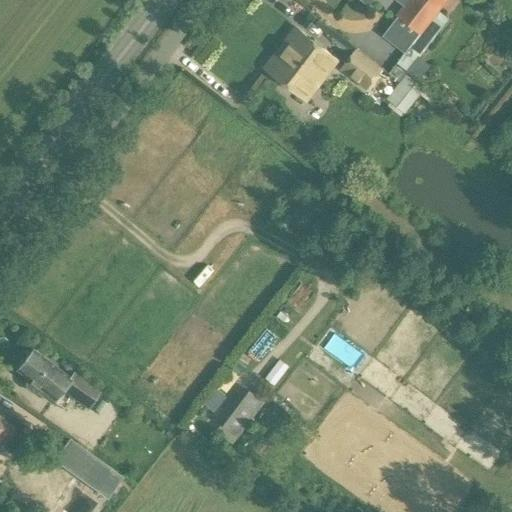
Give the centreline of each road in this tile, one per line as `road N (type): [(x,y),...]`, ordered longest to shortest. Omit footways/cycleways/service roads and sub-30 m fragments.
road 1 (unclassified): [(0,261),(205,0)]
road 2 (primary): [(0,210),(162,0)]
